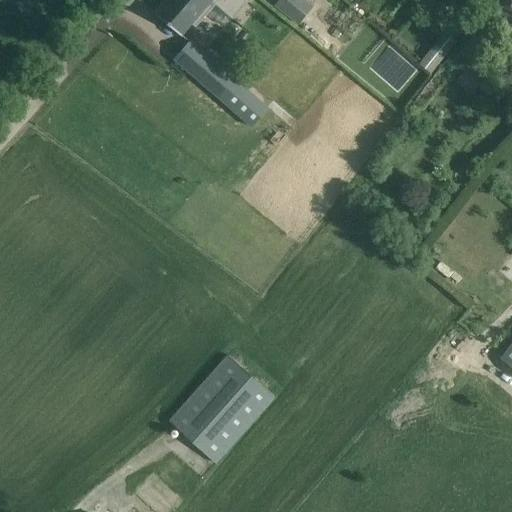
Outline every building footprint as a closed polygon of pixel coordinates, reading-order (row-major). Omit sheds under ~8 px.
[(166,0),(154,14),(180,36),(190,25),(194,28),(208,12),(205,9),(211,2),(231,20),(246,3),(243,0),(166,0)] [(306,0),(280,0),(276,5),(300,25),(315,7),(306,0)] [(511,0),(509,0),(502,7),(476,31),(485,41),(499,29),(511,43),(511,0)] [(445,31),(419,64),(432,74),(457,41),(445,31)] [(222,101),(238,83),(191,41),(175,60),(222,101)] [(470,93),(490,69),(476,57),(472,62),(466,57),(456,69),(462,73),(455,81),(470,93)] [(511,344),(502,358),(511,365),(511,344)] [(274,397),(227,356),(169,422),(217,463),(274,397)]
